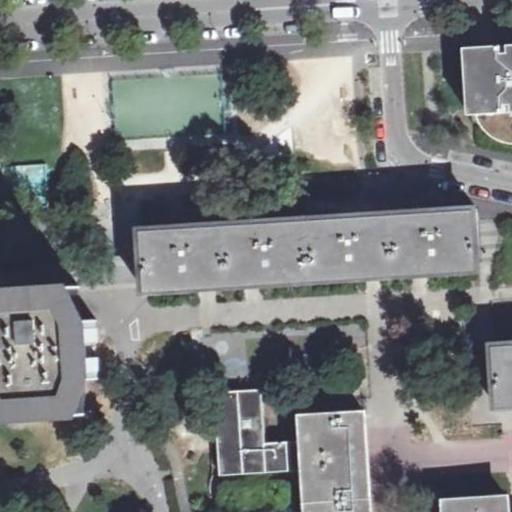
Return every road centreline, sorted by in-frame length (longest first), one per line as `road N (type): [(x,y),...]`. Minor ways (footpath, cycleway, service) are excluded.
road 1 (residential): [(0,21),(346,0)]
road 2 (residential): [(511,185),(407,155),(396,120),(389,0)]
